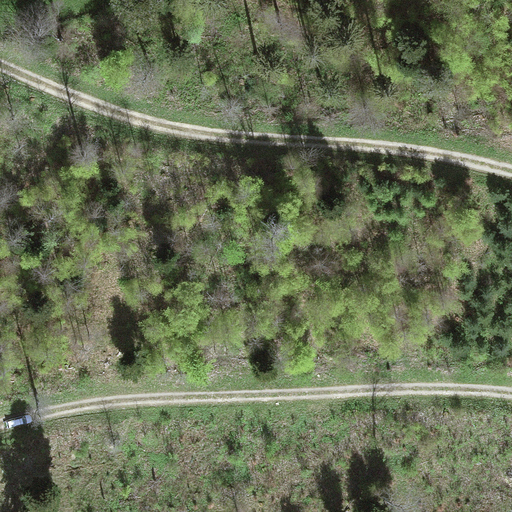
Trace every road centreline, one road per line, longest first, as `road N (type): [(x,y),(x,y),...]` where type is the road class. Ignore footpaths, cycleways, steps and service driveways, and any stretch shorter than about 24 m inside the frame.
road 1 (track): [(0,59),(163,126),(511,168)]
road 2 (track): [(0,420),(214,392),(511,393)]
